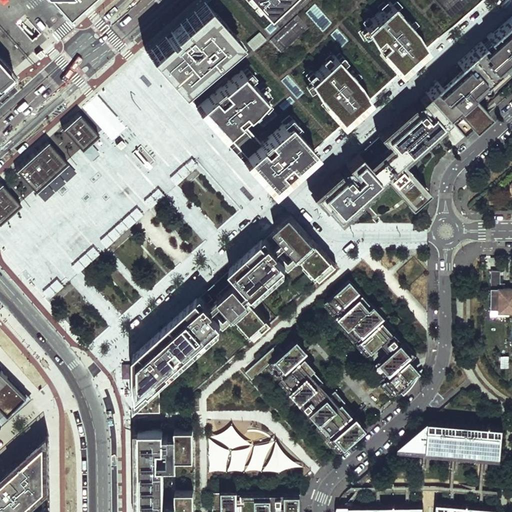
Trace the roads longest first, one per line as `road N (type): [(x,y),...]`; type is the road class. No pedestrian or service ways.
road 1 (residential): [(317,511),(328,482),(430,391),(444,345),(445,231)]
road 2 (residential): [(291,193),(503,0)]
road 3 (residential): [(83,377),(291,193)]
road 4 (tertiary): [(0,153),(170,0)]
road 5 (residential): [(445,231),(339,236),(291,193)]
road 6 (tertiary): [(125,0),(0,114)]
road 7 (residential): [(445,231),(449,176),(511,115)]
road 8 (tertiary): [(101,511),(100,419),(83,377)]
road 9 (tertiary): [(83,377),(2,282)]
